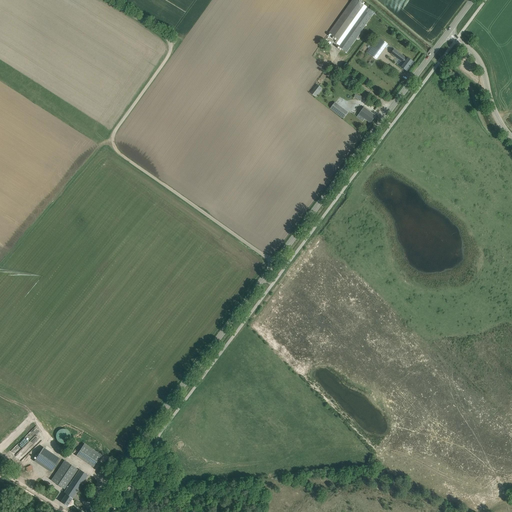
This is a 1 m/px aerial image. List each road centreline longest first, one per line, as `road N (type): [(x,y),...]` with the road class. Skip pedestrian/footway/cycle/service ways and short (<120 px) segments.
road 1 (unclassified): [(276,262),(117,150),(114,135),(172,41),(112,0)]
road 2 (secondary): [(90,511),(276,262)]
road 3 (secondary): [(276,262),(449,33)]
road 4 (tertiary): [(511,138),(479,59),(449,33)]
